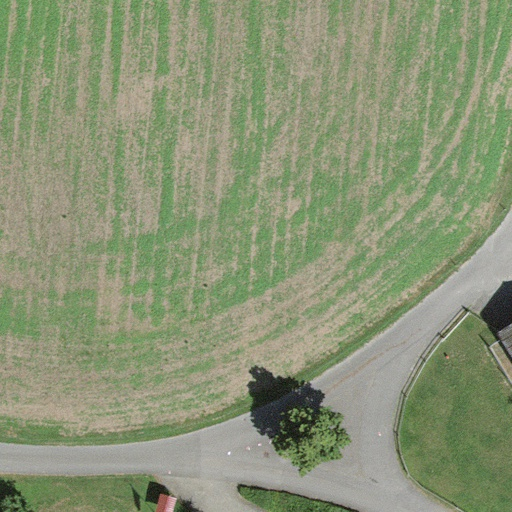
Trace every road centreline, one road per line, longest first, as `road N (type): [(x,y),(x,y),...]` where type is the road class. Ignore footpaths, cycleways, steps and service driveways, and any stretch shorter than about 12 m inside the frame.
road 1 (track): [(511,219),(486,258),(377,367),(199,462)]
road 2 (track): [(199,462),(364,486),(407,511)]
road 3 (track): [(199,462),(0,460)]
